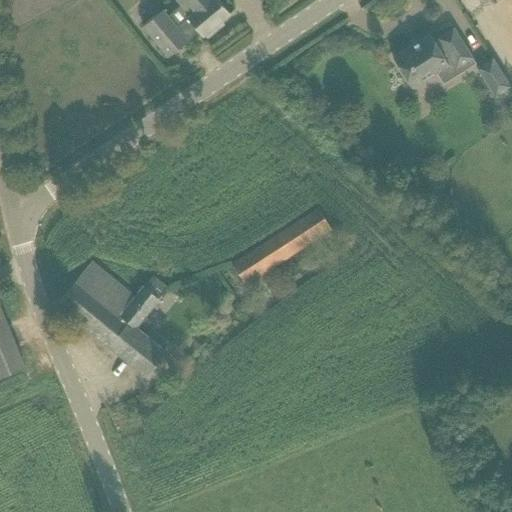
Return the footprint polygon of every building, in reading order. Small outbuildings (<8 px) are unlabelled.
[(168,16),(163,9),(143,26),(168,57),(198,32),(202,36),(230,13),(218,0),(173,0),(179,7),(168,16)] [(472,57),(453,28),(437,38),(438,40),(434,43),(429,34),(393,57),(412,88),(438,71),(434,66),(440,62),(441,63),(445,61),(444,60),(449,56),(456,67),(472,57)] [(511,87),(492,58),(477,68),(495,96),(511,87)] [(428,177),(417,187),(430,200),(432,198),(440,190),(428,177)] [(230,270),(242,288),(329,234),(317,216),(230,270)] [(57,304),(146,376),(168,350),(139,327),(169,290),(151,276),(134,296),(91,261),(57,304)] [(0,376),(26,367),(4,304),(0,305),(0,376)]
